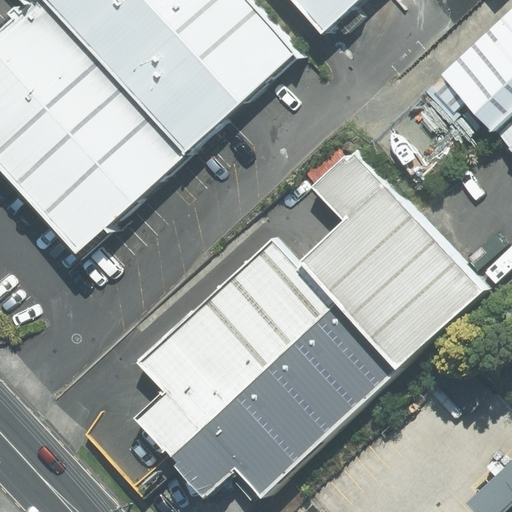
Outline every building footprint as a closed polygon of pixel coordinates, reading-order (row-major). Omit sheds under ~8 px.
[(0,151),(104,262),(206,167),(49,0),(0,45),(0,151)] [(309,70),(242,0),(48,0),(49,0),(206,167),(309,70)] [(390,0),(306,0),(346,42),(390,0)] [(511,12),(442,77),(511,151),(511,12)] [(504,299),(362,149),(313,195),(347,232),(314,263),(421,376),(504,299)] [(412,387),(274,241),(144,363),(174,394),(143,423),(221,505),(250,478),(281,510),(412,387)] [(511,511),(511,466),(466,509),(468,511),(511,511)]
